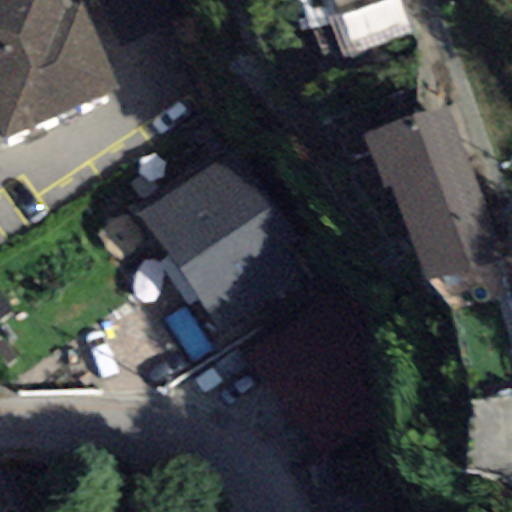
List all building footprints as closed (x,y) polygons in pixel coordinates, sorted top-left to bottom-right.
[(0,6),(0,128),(5,138),(121,83),(83,4),(66,12),(59,0),(0,0),(0,3),(1,6),(0,6)] [(158,0),(96,0),(117,44),(168,21),(158,0)] [(405,33),(394,0),(330,0),(348,52),(405,33)] [(501,256),(449,109),(376,135),(365,139),(383,190),(394,186),(429,282),(501,256)] [(230,151),(139,214),(219,331),(311,269),(230,151)] [(343,290),(245,359),(288,420),(386,351),(343,290)] [(376,511),(368,461),(315,470),(322,511),(376,511)]
